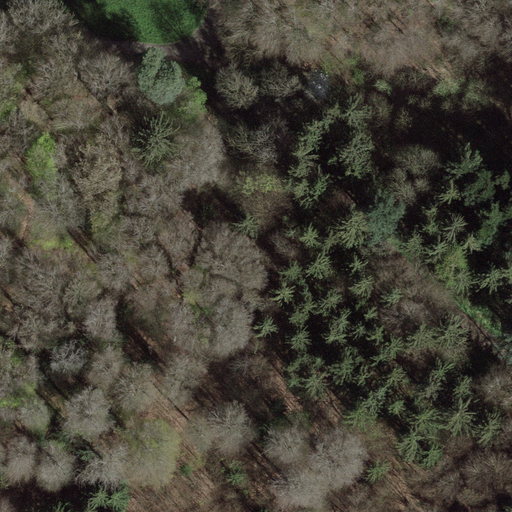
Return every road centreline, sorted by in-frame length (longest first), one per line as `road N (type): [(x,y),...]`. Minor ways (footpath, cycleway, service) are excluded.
road 1 (track): [(511,357),(418,288),(205,50)]
road 2 (track): [(205,50),(0,22)]
